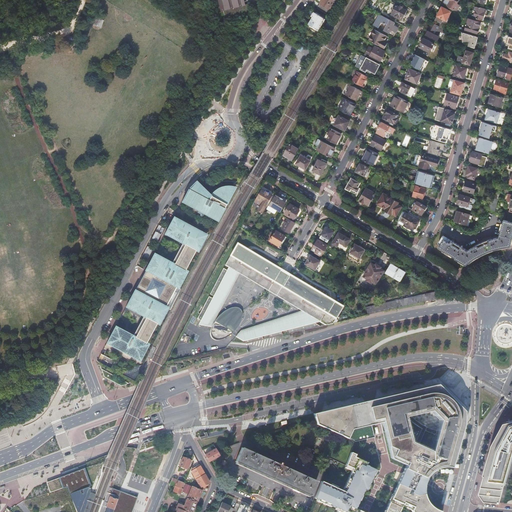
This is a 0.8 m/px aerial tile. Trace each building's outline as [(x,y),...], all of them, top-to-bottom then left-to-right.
[(216,0),(210,0),(213,13),(219,11),(216,0)] [(216,0),(219,11),(220,12),(223,11),(223,10),(244,5),(242,0),(216,0)] [(335,0),(321,0),(317,8),(327,14),(335,0)] [(446,0),(445,2),(449,4),(448,6),(450,7),(450,8),(451,9),(452,8),(456,10),(459,5),(457,5),(459,0),(446,0)] [(223,10),(223,11),(225,19),(250,13),(248,4),(244,5),(223,10)] [(396,5),(391,14),(402,21),(407,11),(402,8),(403,7),(403,6),(402,6),(402,5),(401,5),(400,5),(399,7),(396,5)] [(438,15),(436,18),(441,21),(442,18),(447,21),(451,12),(442,7),(440,11),(439,11),(438,11),(437,11),(437,12),(437,13),(437,14),(437,15),(438,15)] [(476,8),(474,16),(483,19),(485,14),(483,13),(484,9),(480,8),(480,9),(476,8)] [(313,17),(307,26),(317,32),(325,19),(314,12),(312,16),(313,17)] [(379,15),(373,26),(378,28),(382,23),(386,25),(383,31),(389,34),(391,30),(396,33),(398,28),(393,25),(395,22),(379,15)] [(328,31),(334,21),(330,19),(325,27),(328,29),(327,30),(328,31)] [(468,19),(465,30),(477,33),(481,23),(468,19)] [(432,23),(426,35),(438,41),(440,37),(438,36),(440,32),(443,33),(445,29),(432,23)] [(384,41),(387,36),(375,29),(369,40),(385,48),(388,43),(384,41)] [(478,37),(462,32),(463,41),(468,42),(469,41),(469,42),(470,42),(469,42),(468,46),(475,48),(478,37)] [(424,38),(420,47),(430,52),(435,44),(424,38)] [(369,47),(364,55),(369,57),(370,56),(380,61),(379,62),(380,62),(386,52),(375,46),(373,49),(369,47)] [(458,56),(457,61),(462,63),(470,65),(473,53),(466,51),(464,57),(458,56)] [(501,56),(501,57),(502,58),(502,59),(503,60),(504,61),(505,61),(511,63),(511,62),(511,61),(511,53),(509,52),(509,54),(507,53),(506,53),(504,53),(503,53),(502,54),(502,55),(501,56)] [(415,55),(411,63),(415,65),(414,66),(418,69),(419,68),(421,69),(426,60),(415,55)] [(366,58),(360,68),(369,73),(371,70),(375,72),(379,65),(366,58)] [(456,65),(453,76),(463,79),(467,68),(456,65)] [(500,65),(497,76),(505,79),(508,68),(500,65)] [(406,75),(406,76),(406,77),(407,78),(417,83),(421,74),(410,69),(409,73),(408,73),(407,73),(406,74),(406,75)] [(357,71),(352,81),(364,87),(365,86),(363,85),(367,76),(357,71)] [(454,80),(451,91),(461,95),(465,83),(454,80)] [(497,80),(494,88),(499,90),(499,91),(506,94),(509,83),(497,80)] [(401,84),(401,85),(401,86),(401,87),(403,88),(401,91),(411,97),(416,88),(411,86),(403,82),(403,83),(402,83),(401,83),(401,84)] [(349,89),(347,95),(356,100),(359,94),(361,95),(363,91),(350,85),(348,89),(349,89)] [(448,93),(444,105),(456,108),(459,97),(448,93)] [(489,102),(488,103),(501,107),(501,106),(503,98),(504,98),(504,97),(491,93),(491,94),(492,94),(489,102)] [(396,96),(390,105),(403,112),(408,102),(396,96)] [(344,98),(339,108),(350,114),(356,104),(344,98)] [(445,108),(441,120),(446,122),(445,124),(450,125),(451,124),(452,123),(454,118),(453,118),(454,114),(451,112),(452,110),(445,108)] [(388,109),(384,119),(393,123),(396,124),(399,118),(397,117),(398,114),(388,109)] [(489,109),(485,120),(497,124),(501,112),(489,109)] [(339,115),(335,125),(345,130),(350,121),(339,115)] [(482,128),(480,134),(486,136),(489,137),(491,133),(492,130),(495,131),(497,126),(482,121),(480,127),(482,128)] [(382,122),(377,132),(384,136),(390,126),(382,122)] [(432,138),(437,140),(447,142),(449,134),(451,129),(436,125),(436,126),(435,126),(434,127),(434,128),(433,129),(433,130),(433,131),(434,133),(432,137),(432,138)] [(333,129),(327,140),(336,144),(341,134),(333,129)] [(376,136),(371,145),(381,151),(382,150),(383,150),(387,143),(386,142),(386,141),(376,136)] [(475,149),(487,153),(491,140),(483,138),(481,143),(477,141),(477,142),(478,143),(476,149),(475,148),(475,149)] [(439,152),(440,150),(443,151),(445,145),(431,140),(430,142),(429,142),(429,145),(427,153),(440,157),(442,152),(439,152)] [(322,141),(317,150),(330,157),(331,156),(332,157),(333,153),(335,148),(322,141)] [(290,143),(282,155),(291,161),(299,149),(290,143)] [(368,149),(362,160),(372,165),(378,154),(368,149)] [(473,151),(470,161),(479,163),(482,154),(473,151)] [(421,154),(417,167),(428,170),(429,169),(433,166),(435,167),(435,166),(436,166),(438,159),(421,154)] [(301,155),(296,164),(305,169),(310,161),(301,155)] [(318,159),(313,170),(321,174),(324,169),(325,169),(325,168),(326,168),(326,167),(326,166),(326,165),(327,164),(318,159)] [(357,171),(356,172),(365,176),(369,168),(360,164),(358,168),(357,168),(356,169),(356,170),(356,171),(357,171)] [(469,165),(466,174),(469,175),(468,177),(475,179),(478,168),(469,165)] [(417,177),(433,182),(434,180),(435,176),(418,171),(417,177)] [(432,184),(433,182),(417,177),(415,183),(431,187),(432,184)] [(347,183),(345,187),(346,188),(346,189),(354,193),(355,191),(358,193),(360,188),(358,187),(361,183),(352,178),(349,183),(349,182),(348,183),(347,183)] [(188,188),(181,202),(218,222),(237,187),(231,185),(227,185),(223,186),(219,187),(215,190),(211,194),(196,180),(188,188)] [(463,189),(463,190),(464,190),(474,193),(477,183),(466,180),(463,189)] [(416,186),(413,196),(422,199),(425,189),(416,186)] [(261,190),(257,198),(264,202),(259,210),(263,212),(267,204),(268,204),(272,196),(269,194),(271,191),(270,190),(271,189),(268,187),(267,189),(266,188),(264,191),(261,190)] [(360,201),(360,202),(364,204),(364,203),(368,205),(375,194),(367,188),(360,200),(360,201)] [(491,202),(489,209),(495,211),(496,206),(495,206),(499,191),(494,189),(491,202)] [(386,196),(383,194),(377,204),(385,209),(384,211),(391,214),(395,216),(401,207),(397,205),(398,203),(386,196)] [(470,202),(472,203),(473,203),(474,202),(475,199),(473,198),(460,194),(457,203),(460,204),(460,206),(470,210),(471,206),(471,204),(470,204),(470,202)] [(270,205),(277,209),(281,211),(286,203),(279,199),(280,197),(276,195),(270,205)] [(417,202),(413,209),(421,215),(424,211),(425,211),(426,209),(426,208),(426,207),(417,202)] [(290,204),(284,214),(293,219),(299,209),(290,204)] [(277,209),(270,205),(267,209),(275,214),(277,209)] [(457,210),(454,220),(465,224),(467,218),(469,218),(470,214),(457,210)] [(200,251),(209,233),(175,214),(165,233),(184,243),(174,261),(155,251),(146,269),(147,270),(137,288),(136,287),(126,305),(145,316),(134,334),(116,324),(107,343),(141,362),(151,343),(147,341),(156,323),(160,325),(168,307),(171,309),(175,301),(180,290),(181,288),(180,287),(190,269),(187,268),(197,249),(200,251)] [(410,216),(404,226),(409,229),(411,227),(414,229),(416,228),(420,221),(410,216)] [(284,225),(282,229),(289,233),(295,223),(288,219),(286,222),(285,222),(283,224),(284,225)] [(472,260),(474,259),(477,257),(481,254),(485,252),(489,251),(493,249),(497,248),(502,247),(506,247),(510,246),(511,239),(511,221),(510,222),(511,221),(510,220),(509,221),(504,220),(499,237),(494,238),(489,240),(485,241),(480,243),(476,245),(472,248),(468,251),(462,247),(463,246),(462,245),(461,246),(454,242),(454,241),(452,240),(451,241),(443,236),(438,243),(441,244),(439,248),(466,265),(467,264),(469,262),(472,260)] [(321,235),(319,239),(327,243),(334,231),(326,227),(321,235)] [(286,235),(277,230),(270,241),(279,247),(286,235)] [(339,233),(332,244),(337,247),(340,243),(346,246),(350,239),(339,233)] [(318,240),(314,247),(323,253),(328,246),(318,240)] [(273,282),(280,270),(237,244),(193,318),(205,325),(240,266),(242,263),(251,269),(273,282)] [(356,244),(351,252),(360,258),(366,250),(356,244)] [(311,255),(306,264),(316,269),(321,261),(311,255)] [(371,263),(363,276),(367,279),(366,280),(371,283),(372,282),(376,284),(384,270),(380,268),(381,267),(376,264),(375,265),(371,263)] [(391,264),(386,273),(400,281),(405,272),(391,264)] [(288,275),(280,270),(273,282),(282,287),(288,275)] [(333,323),(343,307),(288,275),(282,287),(276,296),(325,325),(333,323)] [(367,307),(368,315),(405,306),(427,301),(446,296),(446,295),(437,291),(373,306),(367,307)] [(229,309),(224,312),(217,318),(213,324),(211,329),(211,334),(213,338),(216,341),(220,341),(225,340),(229,337),(233,332),(239,325),(243,318),(242,313),(239,309),(234,308),(229,309)] [(289,333),(321,326),(300,314),(238,334),(247,343),(263,339),(262,334),(268,332),(270,338),(283,335),(281,329),(288,327),(289,333)] [(128,381),(102,367),(105,375),(120,384),(128,381)] [(452,467),(464,425),(464,411),(452,399),(438,385),(374,400),(313,414),(316,424),(354,442),(371,424),(379,422),(382,421),(391,458),(406,465),(402,473),(384,511),(362,511),(354,508),(355,506),(356,505),(359,500),(358,500),(360,495),(361,495),(364,488),(365,489),(367,483),(368,484),(372,475),(372,474),(374,469),(365,465),(366,462),(354,457),(355,454),(350,452),(345,465),(352,468),(351,470),(351,472),(353,472),(344,492),(321,481),(314,498),(338,509),(336,511),(439,511),(440,511),(435,509),(431,506),(428,503),(425,498),(424,494),(423,489),(425,481),(425,480),(428,475),(432,471),(436,469),(442,467),(447,466),(452,467)] [(484,477),(479,493),(484,501),(500,503),(511,459),(511,420),(504,422),(492,444),(484,474),(484,477)] [(214,446),(203,451),(209,462),(220,456),(214,446)] [(278,464),(242,448),(235,463),(309,496),(315,481),(280,465),(281,463),(279,462),(278,464)] [(190,460),(183,457),(179,465),(187,469),(190,460)] [(193,470),(191,471),(200,487),(200,489),(207,492),(208,488),(205,487),(206,486),(206,484),(209,482),(200,465),(192,469),(193,470)] [(74,473),(61,478),(64,487),(68,486),(77,511),(80,511),(90,487),(84,469),(74,473)] [(61,478),(47,483),(50,492),(64,487),(61,478)] [(191,486),(186,484),(183,491),(188,493),(191,486)] [(202,490),(192,486),(187,497),(197,502),(202,490)] [(112,489),(106,506),(114,509),(120,492),(112,489)] [(114,509),(112,511),(131,511),(133,508),(128,506),(132,496),(120,492),(114,509)] [(132,496),(128,506),(133,508),(137,498),(132,496)] [(179,503),(175,510),(177,511),(176,511),(187,511),(183,510),(184,509),(191,511),(195,503),(187,499),(184,506),(179,503)] [(230,507),(222,503),(218,511),(232,511),(234,508),(230,507)]
